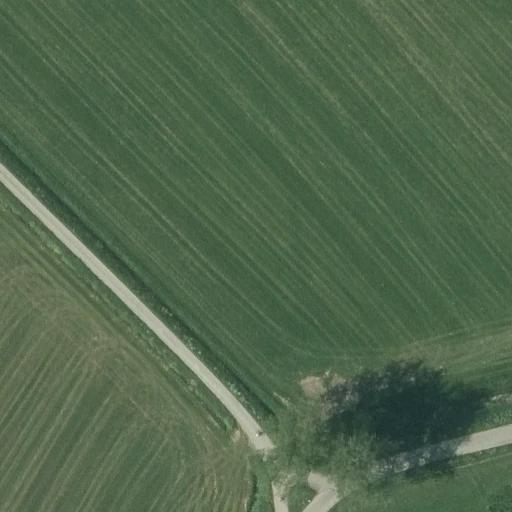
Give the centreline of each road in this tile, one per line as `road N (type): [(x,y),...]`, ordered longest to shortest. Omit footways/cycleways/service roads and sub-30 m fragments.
road 1 (unclassified): [(275,448),(0,175)]
road 2 (unclassified): [(357,473),(511,433)]
